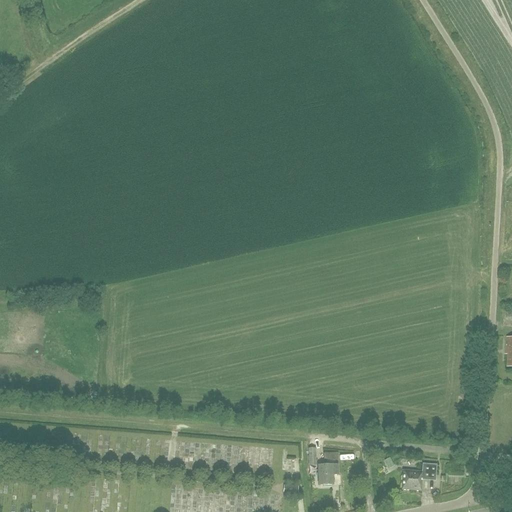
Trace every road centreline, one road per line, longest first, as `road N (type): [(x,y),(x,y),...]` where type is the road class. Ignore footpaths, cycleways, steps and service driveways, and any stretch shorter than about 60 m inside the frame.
road 1 (track): [(0,411),(365,443)]
road 2 (track): [(422,0),(492,119),(496,226)]
road 3 (residential): [(422,511),(475,490),(488,370)]
road 4 (track): [(0,98),(141,0)]
road 5 (residential): [(370,511),(365,443),(456,452)]
road 6 (residential): [(496,226),(488,370)]
